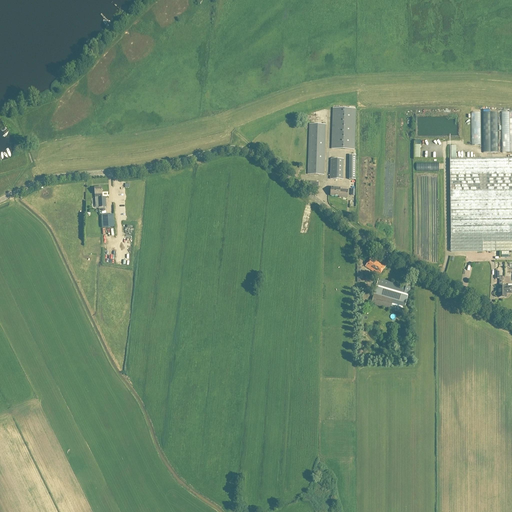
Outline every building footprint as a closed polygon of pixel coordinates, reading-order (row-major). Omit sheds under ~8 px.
[(354,149),(355,118),(356,109),(333,108),(331,149),(354,149)] [(480,113),(472,113),(472,146),(480,146),(480,113)] [(498,113),(483,113),(483,154),(499,154),(498,113)] [(511,114),(502,114),(502,154),(511,153),(511,114)] [(323,175),(325,125),(309,124),(308,174),(323,175)] [(511,251),(511,158),(456,159),(456,146),(451,146),(451,159),(450,159),(451,252),(511,251)] [(342,171),(342,156),(331,156),(331,180),(340,181),(341,171),(342,171)] [(102,187),(94,188),(95,198),(98,197),(98,207),(106,207),(106,197),(103,197),(102,187)] [(347,198),(348,190),(340,190),(340,188),(331,188),(330,196),(339,196),(339,197),(347,198)] [(114,214),(102,215),(102,228),(114,227),(114,214)] [(380,276),(385,267),(388,263),(384,260),(381,264),(371,258),(365,266),(380,276)] [(406,304),(410,288),(378,279),(372,304),(406,314),(409,305),(406,304)] [(511,293),(511,290),(511,286),(506,286),(504,286),(503,282),(503,280),(501,280),(501,284),(499,284),(499,286),(498,286),(499,297),(506,297),(506,293),(511,293)]
